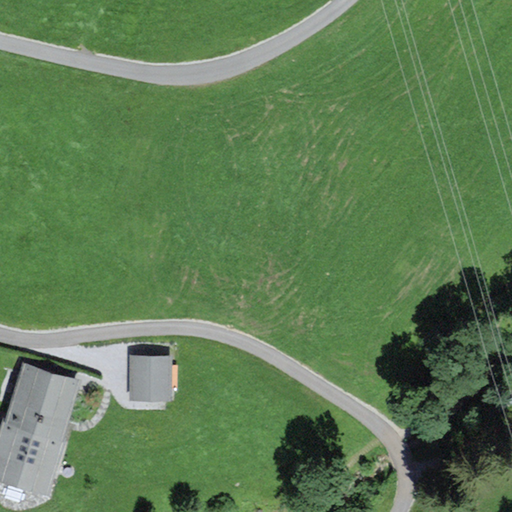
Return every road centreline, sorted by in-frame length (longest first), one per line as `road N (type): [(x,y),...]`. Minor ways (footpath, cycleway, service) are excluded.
road 1 (residential): [(0,41),(146,72),(211,70),(273,48),(345,0)]
road 2 (residential): [(0,335),(53,343),(181,330)]
